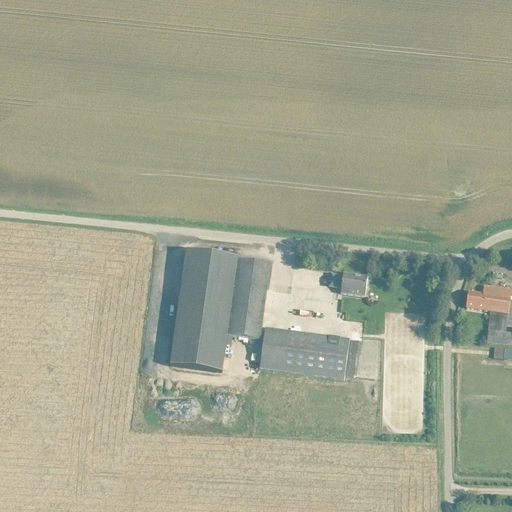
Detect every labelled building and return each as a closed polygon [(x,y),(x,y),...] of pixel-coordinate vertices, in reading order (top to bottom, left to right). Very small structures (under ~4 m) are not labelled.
[(259,343),(269,276),(270,266),(239,261),(186,253),(170,367),(222,375),(226,349),(231,350),(232,339),(259,343)] [(331,276),(329,289),(338,290),(342,290),(341,295),(365,298),(368,279),(343,276),(343,278),(331,276)] [(511,335),(505,335),(510,302),(511,292),(484,288),(483,296),(468,294),(466,310),(491,314),(486,344),(511,347),(511,335)] [(344,382),(345,377),(354,378),(359,344),(265,331),(260,371),(344,382)] [(492,356),(492,366),(505,366),(505,357),(492,356)]
